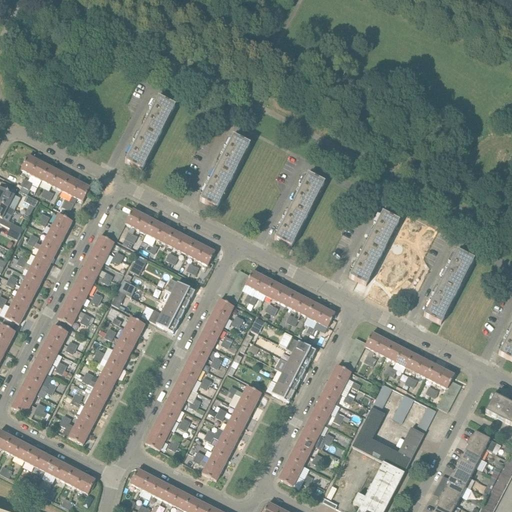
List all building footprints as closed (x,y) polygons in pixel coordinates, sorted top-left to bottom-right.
[(158,140),(166,124),(175,108),(158,99),(141,131),(158,140)] [(142,172),(150,156),(158,140),(141,131),(124,164),(142,172)] [(233,178),(241,162),(250,146),(233,137),(216,170),(233,178)] [(20,172),(31,177),(38,162),(28,157),(20,172)] [(31,177),(41,182),(48,168),(38,162),(31,177)] [(41,182),(51,188),(59,173),(48,168),(41,182)] [(216,211),(225,195),(233,178),(216,170),(199,202),(216,211)] [(51,188),(62,193),(69,178),(59,173),(51,188)] [(308,217),(316,201),(324,185),(307,176),(291,208),(308,217)] [(62,193),(72,198),(79,184),(69,178),(62,193)] [(20,187),(24,190),(28,183),(23,180),(20,187)] [(24,190),(29,192),(33,185),(28,183),(24,190)] [(79,184),(72,198),(82,203),(90,189),(79,184)] [(0,204),(8,208),(14,197),(0,189),(0,204)] [(40,198),(45,200),(49,193),(44,191),(40,198)] [(45,200),(50,203),(53,196),(49,193),(45,200)] [(35,209),(38,202),(26,197),(23,203),(35,209)] [(61,208),(65,211),(69,204),(64,201),(61,208)] [(8,208),(0,204),(0,219),(2,221),(5,214),(11,217),(14,211),(8,208)] [(65,211),(70,213),(73,206),(69,204),(65,211)] [(291,249),(299,233),(308,217),(291,208),(274,240),(291,249)] [(129,217),(119,211),(116,217),(127,222),(129,217)] [(142,217),(132,211),(129,217),(127,222),(125,226),(131,229),(125,241),(129,243),(132,236),(135,231),(142,217)] [(382,255),(391,239),(399,223),(382,214),(365,246),(382,255)] [(40,221),(47,224),(50,220),(42,216),(40,221)] [(52,227),(67,234),(72,224),(57,216),(52,227)] [(127,222),(116,217),(113,222),(124,228),(125,226),(127,222)] [(142,217),(135,231),(140,234),(146,237),(153,222),(142,217)] [(37,225),(45,229),(47,224),(40,221),(37,225)] [(124,228),(113,222),(111,227),(121,233),(124,228)] [(153,222),(146,237),(143,241),(148,244),(153,246),(156,242),(163,227),(153,222)] [(9,230),(20,236),(23,230),(12,224),(9,230)] [(47,237),(61,244),(67,234),(52,227),(47,237)] [(121,233),(111,227),(108,233),(118,238),(121,233)] [(156,242),(166,247),(173,233),(163,227),(156,242)] [(17,242),(20,236),(9,230),(6,236),(17,242)] [(118,238),(108,233),(105,238),(116,243),(118,238)] [(166,247),(176,252),(184,238),(173,233),(166,247)] [(29,241),(36,245),(39,240),(32,236),(29,241)] [(129,243),(132,245),(134,246),(137,238),(132,236),(129,243)] [(41,247),(56,255),(61,244),(47,237),(41,247)] [(94,248),(109,256),(114,245),(99,238),(94,248)] [(176,252),(186,258),(194,243),(184,238),(176,252)] [(27,246),(34,250),(36,245),(29,241),(27,246)] [(186,258),(197,263),(204,248),(194,243),(186,258)] [(149,254),(153,246),(148,244),(145,251),(149,254)] [(153,246),(149,254),(154,256),(158,249),(153,246)] [(366,288),(374,271),(382,255),(365,246),(349,279),(366,288)] [(36,258),(51,265),(56,255),(41,247),(36,258)] [(88,258),(103,266),(109,256),(94,248),(88,258)] [(204,248),(197,263),(207,268),(215,254),(204,248)] [(457,294),(465,278),(474,261),(456,253),(440,285),(457,294)] [(113,258),(121,262),(123,257),(116,254),(113,258)] [(165,262),(170,265),(173,257),(169,255),(165,262)] [(18,261),(26,265),(28,260),(21,257),(18,261)] [(129,272),(139,278),(147,262),(137,257),(129,272)] [(170,265),(175,267),(178,260),(173,257),(170,265)] [(31,268),(45,275),(51,265),(36,258),(31,268)] [(98,276),(103,279),(105,274),(101,272),(103,266),(88,258),(83,269),(98,276)] [(111,263),(118,267),(121,262),(113,258),(111,263)] [(16,266),(24,270),(26,265),(18,261),(16,266)] [(191,275),(194,267),(190,265),(186,272),(191,275)] [(194,267),(191,275),(195,277),(199,270),(194,267)] [(25,278),(40,286),(45,275),(31,268),(25,278)] [(78,279),(93,287),(98,276),(83,269),(78,279)] [(250,278),(239,273),(237,278),(247,284),(250,278)] [(247,284),(245,287),(255,293),(263,278),(252,273),(250,278),(247,284)] [(113,278),(105,274),(103,279),(111,282),(113,278)] [(8,282),(15,286),(18,281),(10,277),(8,282)] [(20,289),(35,296),(40,286),(25,278),(20,289)] [(247,284),(237,278),(234,283),(244,289),(245,287),(247,284)] [(255,293),(265,298),(273,283),(263,278),(255,293)] [(72,289),(87,297),(93,287),(78,279),(72,289)] [(111,282),(103,279),(101,283),(108,287),(111,282)] [(172,295),(189,303),(190,300),(191,300),(194,293),(170,280),(164,291),(172,295)] [(5,287),(13,291),(15,286),(8,282),(5,287)] [(125,296),(129,299),(135,288),(128,285),(124,282),(118,293),(125,296)] [(244,289),(234,283),(231,289),(242,294),(244,289)] [(273,283),(265,298),(276,303),(283,289),(273,283)] [(440,326),(449,310),(457,294),(440,285),(423,317),(440,326)] [(15,299),(29,306),(35,296),(20,289),(15,299)] [(67,300),(82,308),(87,297),(72,289),(67,300)] [(241,295),(231,289),(228,295),(238,300),(241,295)] [(276,303),(286,309),(294,294),(283,289),(276,303)] [(111,306),(118,310),(125,296),(118,293),(111,306)] [(286,309),(296,314),(304,299),(294,294),(286,309)] [(92,299),(100,303),(102,298),(95,295),(92,299)] [(166,305),(183,313),(185,310),(185,311),(189,303),(172,295),(166,305)] [(238,300),(228,295),(225,300),(235,306),(238,300)] [(249,305),(252,298),(248,295),(244,302),(249,305)] [(252,298),(249,305),(254,307),(257,300),(252,298)] [(9,309),(24,317),(29,306),(15,299),(9,309)] [(90,304),(97,308),(100,303),(92,299),(90,304)] [(296,314),(307,319),(314,305),(304,299),(296,314)] [(62,310),(82,320),(85,315),(79,313),(82,308),(67,300),(62,310)] [(214,312),(228,319),(233,309),(219,302),(214,312)] [(161,315),(178,324),(180,321),(184,314),(183,313),(166,305),(161,315)] [(307,319),(317,324),(324,310),(314,305),(307,319)] [(265,313),(270,315),(273,308),(268,306),(265,313)] [(270,315),(274,318),(278,310),(273,308),(270,315)] [(24,317),(9,309),(4,320),(19,327),(24,317)] [(77,318),(62,310),(56,320),(71,328),(77,318)] [(324,310),(317,324),(327,330),(335,315),(324,310)] [(178,324),(161,315),(153,312),(148,322),(172,335),(174,331),(175,331),(178,324)] [(208,322),(223,330),(228,319),(214,312),(208,322)] [(92,319),(85,315),(82,320),(89,324),(92,319)] [(285,324),(290,326),(294,319),(289,316),(285,324)] [(233,322),(240,326),(243,322),(235,318),(233,322)] [(124,330),(139,338),(144,327),(130,319),(124,330)] [(290,326),(295,329),(298,321),(294,319),(290,326)] [(89,324),(82,320),(80,325),(87,328),(89,324)] [(111,325),(119,329),(121,323),(114,320),(111,325)] [(203,333),(217,340),(223,330),(208,322),(203,333)] [(238,331),(240,326),(233,322),(230,327),(238,331)] [(0,327),(0,339),(10,344),(15,334),(0,327)] [(48,338),(62,345),(67,335),(53,327),(48,338)] [(314,330),(309,328),(306,334),(311,337),(314,330)] [(511,362),(511,328),(498,356),(511,362)] [(106,335),(114,339),(116,334),(108,330),(106,335)] [(119,341),(133,349),(139,338),(124,330),(119,341)] [(198,343),(212,350),(217,340),(203,333),(198,343)] [(104,340),(111,344),(114,339),(106,335),(104,340)] [(382,340),(372,335),(367,344),(364,349),(374,354),(382,340)] [(42,348),(57,356),(62,345),(48,338),(42,348)] [(222,343),(230,347),(232,342),(225,338),(222,343)] [(367,344),(356,338),(353,344),(364,350),(364,349),(367,344)] [(0,352),(4,355),(10,344),(0,339),(0,352)] [(293,354),(310,362),(311,359),(312,359),(316,352),(291,340),(286,350),(293,354)] [(382,340),(374,354),(384,360),(392,345),(382,340)] [(113,352),(128,360),(133,349),(119,341),(113,352)] [(192,353),(207,361),(212,350),(198,343),(192,353)] [(220,348),(227,351),(230,347),(222,343),(220,348)] [(67,348),(74,352),(77,347),(69,344),(67,348)] [(364,350),(353,344),(350,350),(361,356),(364,350)] [(384,360),(395,365),(402,350),(392,345),(384,360)] [(37,359),(52,366),(57,356),(42,348),(37,359)] [(65,353),(72,357),(74,352),(67,348),(65,353)] [(361,356),(350,350),(347,356),(358,362),(361,356)] [(395,365),(405,370),(413,355),(402,350),(395,365)] [(95,357),(102,361),(105,356),(97,352),(95,357)] [(107,363),(122,371),(128,360),(113,352),(107,363)] [(187,363),(201,371),(207,361),(192,353),(187,363)] [(288,364),(304,373),(306,369),(307,370),(310,363),(310,362),(293,354),(288,364)] [(405,370),(415,376),(423,361),(413,355),(405,370)] [(358,362),(347,356),(344,362),(355,367),(358,362)] [(368,367),(372,358),(368,356),(363,364),(368,367)] [(92,362),(100,365),(102,361),(95,357),(92,362)] [(368,367),(373,369),(377,361),(372,358),(368,367)] [(32,369),(46,376),(52,366),(37,359),(32,369)] [(212,363),(219,367),(221,362),(215,359),(212,363)] [(415,376),(426,381),(433,366),(423,361),(415,376)] [(355,367),(344,362),(342,367),(352,373),(355,367)] [(102,374),(116,382),(122,371),(107,363),(102,374)] [(182,374),(196,381),(201,371),(187,363),(182,374)] [(210,368),(216,372),(219,367),(212,363),(210,368)] [(227,375),(232,378),(238,365),(234,363),(227,375)] [(56,369),(64,372),(66,368),(59,364),(56,369)] [(282,374),(299,383),(301,380),(305,373),(304,373),(288,364),(282,374)] [(426,381),(436,386),(444,371),(433,366),(426,381)] [(384,375),(388,377),(392,370),(388,367),(384,375)] [(331,378),(346,385),(351,375),(336,368),(331,378)] [(26,379),(41,387),(46,376),(32,369),(26,379)] [(54,373),(61,377),(64,372),(56,369),(54,373)] [(388,377),(393,379),(397,372),(392,370),(388,377)] [(454,377),(444,371),(436,386),(446,391),(454,377)] [(83,379),(91,383),(94,378),(86,374),(83,379)] [(96,385),(111,393),(116,382),(102,374),(96,385)] [(176,384),(191,392),(196,381),(182,374),(176,384)] [(277,385),(294,393),(295,390),(296,390),(300,383),(299,383),(282,374),(277,385)] [(326,388),(340,396),(346,385),(331,378),(326,388)] [(404,385),(409,387),(413,380),(408,378),(404,385)] [(21,390),(36,397),(41,387),(26,379),(21,390)] [(81,384),(89,388),(91,383),(83,379),(81,384)] [(201,384),(208,388),(211,383),(204,379),(201,384)] [(409,387),(414,390),(417,383),(413,380),(409,387)] [(461,388),(451,383),(449,387),(448,389),(458,393),(461,388)] [(46,389),(53,393),(56,388),(48,384),(46,389)] [(171,394),(186,402),(191,392),(176,384),(171,394)] [(199,389),(206,393),(208,388),(201,384),(199,389)] [(353,384),(350,388),(358,392),(360,387),(353,384)] [(90,396),(105,404),(111,393),(96,385),(90,396)] [(294,393),(277,385),(271,396),(288,404),(290,400),(291,401),(294,393)] [(360,509),(358,511),(384,511),(436,413),(427,409),(415,432),(410,430),(397,455),(372,442),(385,416),(380,414),(392,391),(383,386),(351,448),(382,465),(365,499),(357,496),(352,505),(360,509)] [(228,393),(236,397),(238,392),(231,388),(228,393)] [(241,399),(255,407),(261,396),(247,388),(241,399)] [(320,399),(335,406),(340,396),(326,388),(320,399)] [(43,394),(51,398),(53,393),(46,389),(43,394)] [(425,396),(429,398),(433,391),(429,389),(425,396)] [(455,399),(458,393),(448,389),(444,394),(455,399)] [(16,400),(30,407),(36,397),(21,390),(16,400)] [(429,398),(434,400),(438,393),(433,391),(429,398)] [(226,398),(233,402),(236,397),(228,393),(226,398)] [(166,405),(180,412),(186,402),(171,394),(166,405)] [(345,398),(352,402),(355,397),(347,394),(345,398)] [(452,405),(455,399),(444,394),(441,399),(452,405)] [(72,401),(80,404),(82,400),(75,396),(72,401)] [(85,407),(99,415),(105,404),(90,396),(85,407)] [(392,421),(401,426),(414,402),(404,397),(392,421)] [(485,414),(499,421),(507,404),(494,397),(485,414)] [(352,402),(345,398),(343,403),(350,407),(352,402)] [(235,410),(250,418),(255,407),(241,399),(235,410)] [(315,409),(330,416),(335,406),(320,399),(315,409)] [(450,410),(452,405),(441,399),(439,404),(450,410)] [(30,407),(16,400),(10,410),(25,418),(30,407)] [(191,405),(198,408),(200,404),(193,400),(191,405)] [(70,405),(78,409),(80,404),(72,401),(70,405)] [(450,410),(439,404),(436,409),(447,415),(450,410)] [(499,421),(511,427),(511,406),(507,404),(499,421)] [(36,409),(43,413),(45,409),(38,405),(36,409)] [(160,415),(175,422),(180,412),(166,405),(160,415)] [(188,409),(196,413),(198,408),(191,405),(188,409)] [(79,418),(94,425),(99,415),(85,407),(79,418)] [(33,414),(40,418),(43,413),(36,409),(33,414)] [(310,419),(324,427),(330,416),(315,409),(310,419)] [(217,415),(225,419),(227,414),(220,410),(217,415)] [(230,421),(244,429),(250,418),(235,410),(230,421)] [(335,419),(342,423),(344,418),(337,414),(335,419)] [(155,425),(170,433),(175,422),(160,415),(155,425)] [(215,420),(222,424),(225,419),(217,415),(215,420)] [(61,422),(69,426),(71,421),(64,417),(61,422)] [(74,429),(88,436),(94,425),(79,418),(74,429)] [(304,430),(319,437),(324,427),(310,419),(304,430)] [(340,427),(342,423),(335,419),(332,423),(340,427)] [(180,425),(187,429),(190,424),(182,420),(180,425)] [(224,432),(239,440),(244,429),(230,421),(224,432)] [(59,427),(66,431),(69,426),(61,422),(59,427)] [(150,436),(164,443),(170,433),(155,425),(150,436)] [(178,430),(185,434),(187,429),(180,425),(178,430)] [(88,436),(74,429),(68,440),(82,447),(88,436)] [(299,440),(314,447),(319,437),(304,430),(299,440)] [(0,451),(2,452),(10,438),(0,432),(0,451)] [(206,436),(213,440),(216,436),(208,432),(206,436)] [(218,443),(233,450),(239,440),(224,432),(218,443)] [(469,444),(484,452),(489,442),(475,434),(469,444)] [(324,440),(331,443),(333,439),(326,435),(324,440)] [(164,443),(150,436),(144,446),(159,453),(164,443)] [(203,441),(211,445),(213,440),(206,436),(203,441)] [(2,452),(13,458),(20,443),(10,438),(2,452)] [(294,450),(308,458),(314,447),(299,440),(294,450)] [(322,445),(329,448),(331,443),(324,440),(322,445)] [(170,445),(177,449),(179,445),(172,441),(170,445)] [(13,458),(24,463),(31,449),(20,443),(13,458)] [(213,454),(227,461),(233,450),(218,443),(213,454)] [(464,454),(479,461),(484,452),(469,444),(464,454)] [(174,454),(177,449),(170,445),(167,450),(174,454)] [(24,463),(34,469),(42,454),(31,449),(24,463)] [(289,461),(303,468),(308,458),(294,450),(289,461)] [(34,469),(45,474),(52,460),(42,454),(34,469)] [(195,458),(202,462),(204,458),(197,454),(195,458)] [(207,465),(222,472),(227,461),(213,454),(207,465)] [(459,464),(474,471),(479,461),(464,454),(459,464)] [(313,460),(321,464),(323,459),(316,456),(313,460)] [(200,467),(202,462),(195,458),(192,463),(200,467)] [(45,474),(56,480),(63,465),(52,460),(45,474)] [(311,465),(318,469),(321,464),(313,460),(311,465)] [(283,471),(298,479),(303,468),(289,461),(283,471)] [(511,473),(511,467),(505,463),(502,469),(511,473)] [(455,473),(469,480),(474,471),(459,464),(455,473)] [(56,480),(66,485),(74,471),(63,465),(56,480)] [(222,472),(207,465),(202,476),(216,483),(222,472)] [(511,480),(511,477),(511,473),(502,469),(499,474),(511,480)] [(4,478),(8,481),(12,473),(7,471),(4,478)] [(66,485),(77,491),(84,476),(74,471),(66,485)] [(130,486),(140,491),(148,476),(137,471),(130,486)] [(298,479),(283,471),(278,481),(293,489),(298,479)] [(450,483),(464,490),(469,480),(455,473),(450,483)] [(508,485),(511,480),(499,474),(497,480),(508,485)] [(84,476),(77,491),(88,496),(95,482),(84,476)] [(140,491),(151,496),(158,482),(148,476),(140,491)] [(303,481),(310,485),(312,480),(305,476),(303,481)] [(19,486),(24,489),(28,481),(23,479),(19,486)] [(486,487),(491,489),(495,482),(490,479),(486,487)] [(505,491),(508,485),(497,480),(494,485),(505,491)] [(24,489),(29,491),(33,484),(28,481),(24,489)] [(300,486),(308,489),(310,485),(303,481),(300,486)] [(151,496),(162,502),(169,487),(158,482),(151,496)] [(445,492),(460,499),(464,490),(450,483),(445,492)] [(502,496),(505,491),(494,485),(491,490),(502,496)] [(162,502),(172,507),(180,493),(169,487),(162,502)] [(40,497),(45,499),(49,492),(44,490),(40,497)] [(499,502),(502,496),(491,490),(490,493),(488,496),(499,502)] [(45,499),(50,502),(53,495),(49,492),(45,499)] [(440,502),(454,509),(460,499),(445,492),(440,502)] [(172,507),(181,511),(183,511),(190,498),(180,493),(172,507)] [(485,501),(497,507),(499,502),(488,496),(486,500),(485,501)] [(183,511),(196,511),(201,504),(190,498),(183,511)] [(61,508),(65,510),(69,503),(64,500),(61,508)] [(493,511),(494,511),(497,507),(485,501),(483,507),(493,511)] [(127,509),(132,511),(135,505),(130,502),(127,509)] [(435,511),(452,511),(454,509),(440,502),(435,511)] [(65,510),(69,511),(70,511),(74,505),(69,503),(65,510)]
